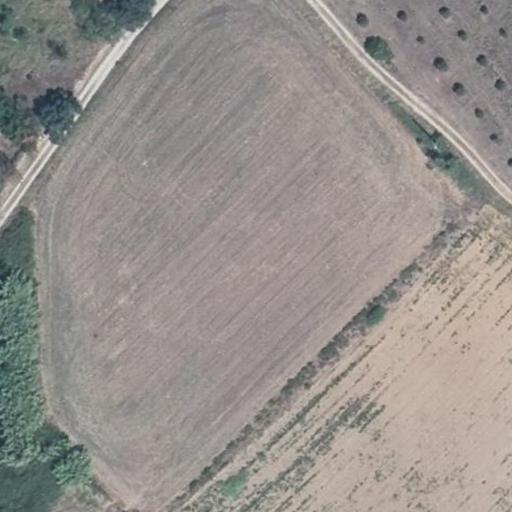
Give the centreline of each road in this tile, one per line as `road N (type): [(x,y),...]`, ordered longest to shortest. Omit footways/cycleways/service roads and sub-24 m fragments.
road 1 (track): [(511,197),(311,0)]
road 2 (track): [(0,210),(160,0)]
